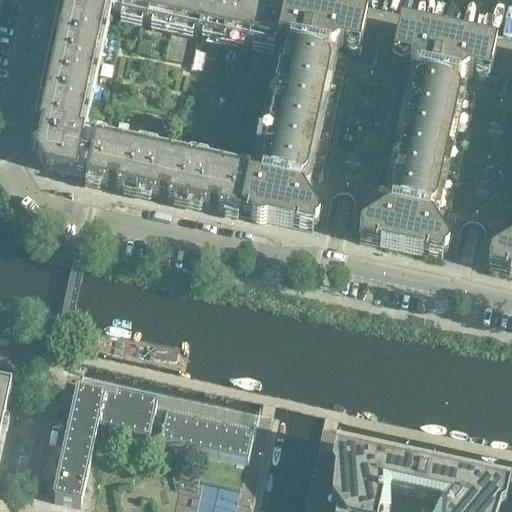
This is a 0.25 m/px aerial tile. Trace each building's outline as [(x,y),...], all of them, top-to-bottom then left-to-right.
[(105,38),(110,18),(120,20),(124,0),(60,0),(45,71),(90,81),(100,37),(105,38)] [(173,32),(179,0),(124,0),(120,20),(119,26),(141,30),(142,25),(173,32)] [(223,48),(233,0),(179,0),(173,32),(202,38),(201,43),(223,48)] [(275,54),(284,8),(245,0),(233,0),(223,48),(242,52),(243,47),(275,54)] [(314,123),(317,120),(318,117),(319,114),(319,110),(318,106),(318,103),(321,100),(323,97),(324,93),(323,90),(322,87),(323,83),(325,81),(327,78),(328,74),(328,71),(326,67),(327,64),(317,62),(319,53),(324,55),(323,57),(329,59),(345,48),(360,52),(365,25),(312,13),(311,12),(309,11),(308,10),(305,9),(304,9),(302,9),(300,9),(298,10),(297,10),(296,11),(284,8),(275,54),(249,173),(239,218),(250,220),(251,221),(252,223),(254,224),(256,225),(257,226),(259,226),(262,226),(264,226),(266,225),(312,235),(314,228),(315,227),(316,226),(317,225),(318,223),(318,221),(318,220),(318,219),(317,218),(300,191),(294,189),(293,192),(288,191),(290,182),(300,185),(301,182),(304,180),(306,176),(306,173),(306,169),(304,166),(305,162),(307,161),(308,160),(309,158),(310,156),(310,154),(311,153),(310,151),(310,149),(309,148),(309,146),(310,143),(313,140),(314,137),(315,133),(315,130),(313,126),(314,123)] [(448,137),(447,135),(448,131),(450,129),(452,126),(453,122),(453,119),(451,115),(452,111),(455,108),(457,105),(457,102),(457,98),(456,95),(456,92),(446,90),(448,82),(453,83),(452,86),(459,87),(475,77),(489,80),(490,75),(495,54),(398,32),(393,59),(407,62),(417,78),(423,79),(424,77),(429,78),(427,86),(417,84),(417,86),(415,88),(414,89),(412,91),(412,92),(412,94),(411,95),(411,96),(411,97),(411,99),(412,99),(413,103),(412,106),(410,109),(408,112),(407,115),(407,119),(409,123),(408,126),(405,129),(403,132),(402,136),(403,139),(404,142),(404,146),(401,149),(399,152),(398,155),(398,159),(400,162),(399,166),(396,169),(394,172),(394,176),(394,179),(396,182),(395,186),(392,188),(390,191),(389,195),(390,198),(391,202),(391,205),(401,207),(399,215),(394,214),(394,211),(388,210),(361,227),(361,228),(360,229),(359,230),(359,231),(359,233),(359,234),(359,235),(360,237),(361,238),(359,245),(441,263),(443,256),(445,255),(446,254),(446,253),(447,252),(447,251),(447,249),(447,248),(447,247),(447,246),(430,219),(424,218),(423,221),(418,220),(420,211),(430,213),(430,211),(433,209),(435,206),(436,202),(435,199),(434,195),(435,191),(438,188),(439,185),(440,181),(440,178),(438,175),(439,171),(441,169),(443,167),(444,165),(444,164),(444,163),(444,162),(444,160),(444,159),(444,158),(443,156),(443,155),(443,151),(447,148),(448,146),(448,144),(449,143),(449,142),(449,140),(449,139),(448,137)] [(84,137),(88,117),(83,116),(90,81),(45,71),(29,149),(44,173),(85,182),(94,139),(84,137)] [(188,122),(185,134),(199,137),(202,125),(188,122)] [(137,196),(147,151),(116,144),(117,138),(96,134),(94,139),(85,182),(85,184),(137,196)] [(188,207),(199,156),(177,151),(176,157),(147,151),(137,196),(188,207)] [(239,218),(249,173),(218,166),(219,160),(199,156),(188,207),(239,218)] [(511,242),(491,256),(490,256),(490,257),(489,258),(488,260),(488,261),(488,262),(488,263),(489,264),(489,266),(490,267),(489,274),(511,278),(511,242)] [(99,357),(187,376),(192,355),(104,336),(99,357)] [(0,439),(11,389),(0,386),(0,439)] [(80,511),(97,435),(104,402),(77,396),(53,505),(80,511)] [(148,446),(156,409),(116,401),(115,404),(104,402),(97,435),(148,446)] [(247,468),(252,443),(164,424),(159,449),(247,468)] [(494,511),(500,489),(343,455),(338,478),(334,477),(331,495),(342,499),(339,511),(336,511),(335,511),(334,511),(494,511)]
